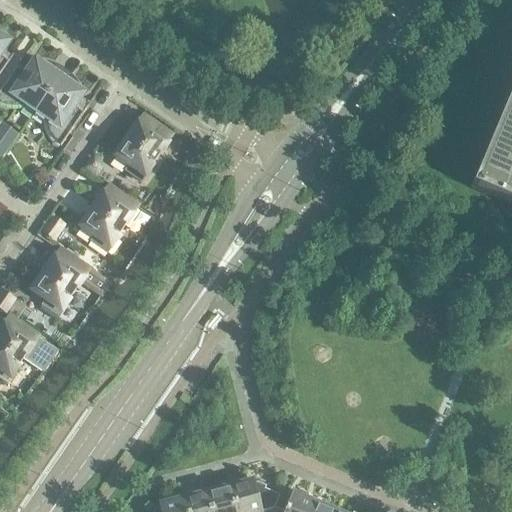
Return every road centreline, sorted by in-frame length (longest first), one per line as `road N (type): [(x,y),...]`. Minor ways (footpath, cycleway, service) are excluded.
road 1 (secondary): [(50,511),(284,178)]
road 2 (secondary): [(284,178),(421,0)]
road 3 (residential): [(284,178),(134,79)]
road 4 (residential): [(43,216),(134,79)]
